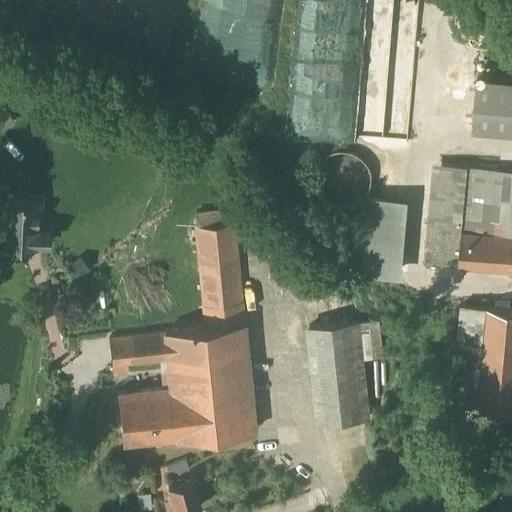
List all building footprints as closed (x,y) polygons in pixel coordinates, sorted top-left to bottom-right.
[(410,141),(417,0),(396,0),(396,1),(379,1),(373,139),(410,141)] [(511,83),(478,81),(474,129),(511,131),(511,83)] [(2,99),(0,99),(0,128),(13,121),(2,99)] [(354,153),(351,152),(346,151),(342,151),(339,151),(333,153),(329,155),(326,157),(323,159),(320,162),(318,165),(316,169),(315,173),(315,176),(314,180),(315,185),(315,187),(316,189),(317,192),(320,196),(324,201),(326,203),(330,205),(334,207),(340,209),(345,209),(351,208),(356,206),(360,204),(363,201),(366,199),(369,194),(371,190),(372,186),(372,182),(373,178),(372,175),(372,172),(371,170),(370,167),(368,164),(365,160),(363,158),(361,156),(357,154),(354,153)] [(469,166),(435,163),(427,264),(460,266),(469,166)] [(511,169),(469,166),(460,266),(511,270),(511,169)] [(40,201),(2,199),(0,242),(38,245),(47,245),(48,228),(39,227),(40,201)] [(232,222),(197,226),(207,325),(201,326),(110,335),(113,364),(168,359),(169,373),(177,440),(254,433),(232,222)] [(81,259),(69,268),(76,278),(88,268),(81,259)] [(199,302),(108,310),(110,335),(201,326),(199,302)] [(486,306),(463,305),(453,409),(477,411),(486,306)] [(511,308),(486,306),(477,411),(511,413),(511,308)] [(358,321),(310,326),(320,426),(368,421),(358,321)] [(163,387),(117,392),(123,446),(177,440),(169,373),(162,374),(163,387)] [(274,468),(268,466),(263,469),(261,475),(264,480),(270,482),(275,479),(277,473),(274,468)] [(192,482),(169,488),(175,511),(194,511),(201,510),(192,482)]
